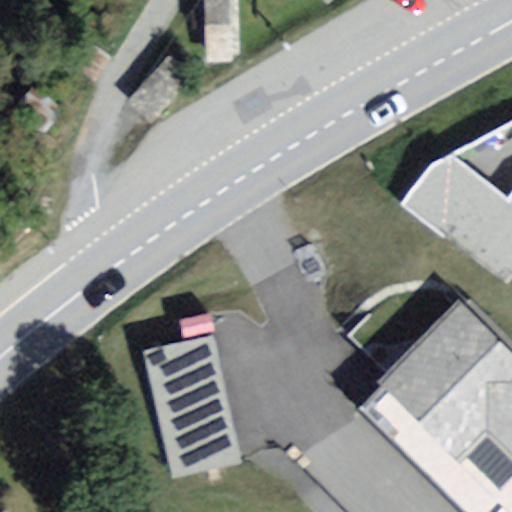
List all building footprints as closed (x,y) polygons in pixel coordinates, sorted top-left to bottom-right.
[(511,286),(511,190),(445,155),(410,216),(511,286)] [(354,324),(387,359),(416,333),(383,297),(354,324)] [(511,354),(458,301),(407,352),(378,381),(461,463),(490,434),(511,455),(511,354)] [(216,335),(144,349),(170,477),(242,462),(216,335)] [(335,511),(269,446),(203,511),(335,511)]
